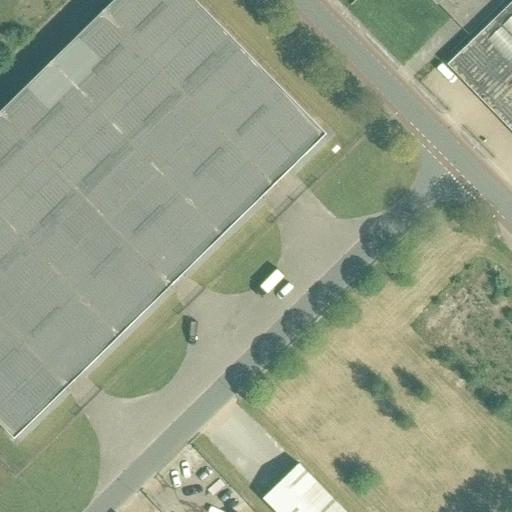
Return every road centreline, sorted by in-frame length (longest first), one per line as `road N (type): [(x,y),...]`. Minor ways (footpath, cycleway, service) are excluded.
road 1 (unclassified): [(100,511),(455,154)]
road 2 (unclassified): [(455,154),(304,0)]
